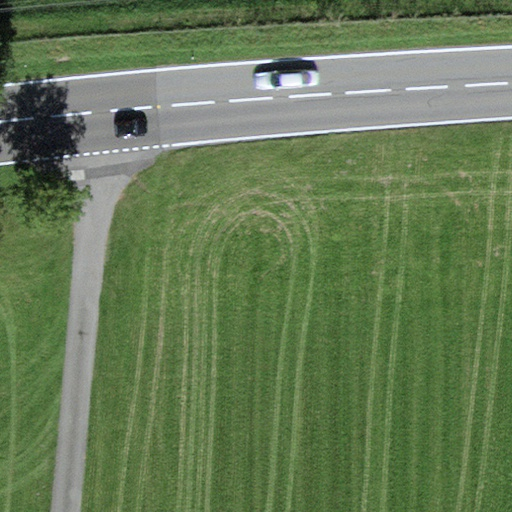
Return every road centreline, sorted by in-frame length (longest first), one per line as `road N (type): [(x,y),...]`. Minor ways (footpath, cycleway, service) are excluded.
road 1 (primary): [(0,125),(511,85)]
road 2 (track): [(65,511),(85,277),(113,113)]
